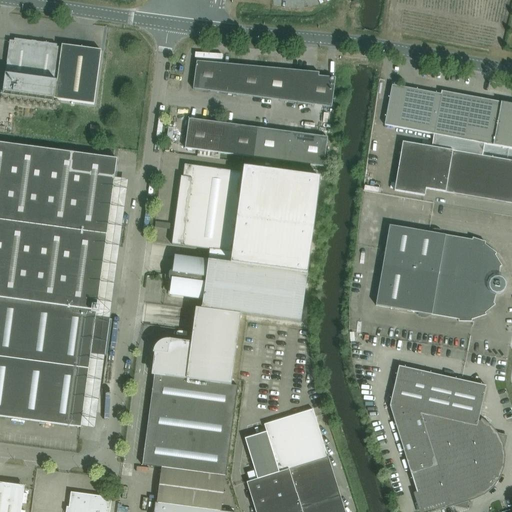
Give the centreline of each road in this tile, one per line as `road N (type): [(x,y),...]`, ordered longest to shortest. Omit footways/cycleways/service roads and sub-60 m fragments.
road 1 (unclassified): [(0,449),(93,461),(114,441),(167,26)]
road 2 (tertiary): [(511,72),(352,43),(167,26)]
road 3 (unknown): [(511,343),(376,318),(372,266)]
road 4 (tertiary): [(167,26),(0,1)]
